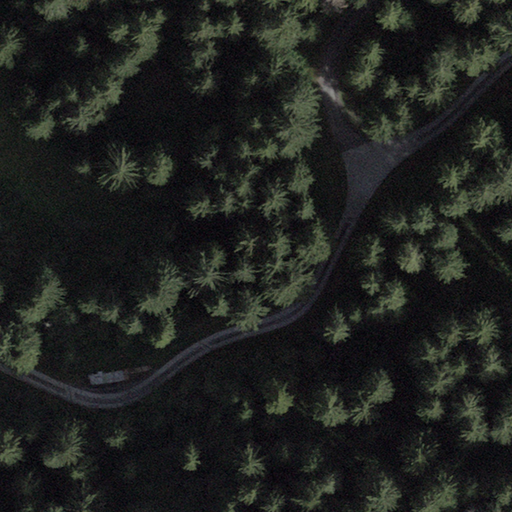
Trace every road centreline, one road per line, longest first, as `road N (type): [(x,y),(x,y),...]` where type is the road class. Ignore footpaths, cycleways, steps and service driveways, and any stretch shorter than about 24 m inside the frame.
road 1 (unclassified): [(0,360),(131,402),(306,304),(381,172),(511,60)]
road 2 (track): [(389,0),(349,59),(355,128),(381,172)]
